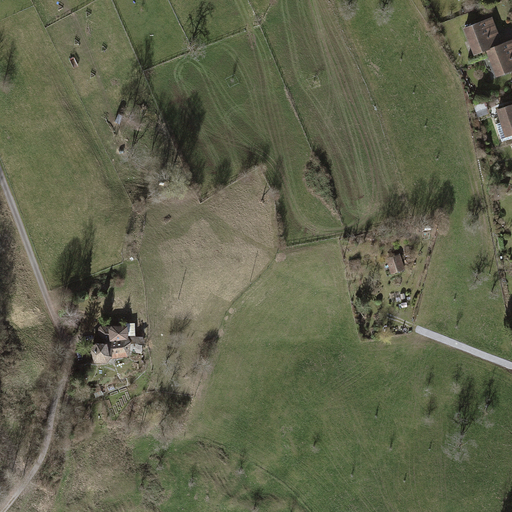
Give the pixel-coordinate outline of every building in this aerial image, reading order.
[(476,54),(487,49),(501,44),(491,17),(466,27),(476,54)] [(511,40),(501,44),(487,49),(497,76),(511,70),(511,40)] [(503,136),(511,132),(511,101),(494,107),(503,136)] [(484,102),(475,106),(479,116),(488,112),(484,102)] [(400,253),(387,258),(392,273),(406,268),(400,253)] [(125,326),(97,324),(97,336),(106,337),(109,339),(126,337),(125,326)] [(141,335),(126,337),(129,342),(130,346),(131,351),(139,352),(141,343),(144,340),(141,335)] [(126,337),(109,339),(109,342),(110,356),(126,356),(129,342),(126,337)] [(92,341),(88,344),(90,355),(98,361),(105,360),(110,356),(109,342),(105,341),(92,341)]
